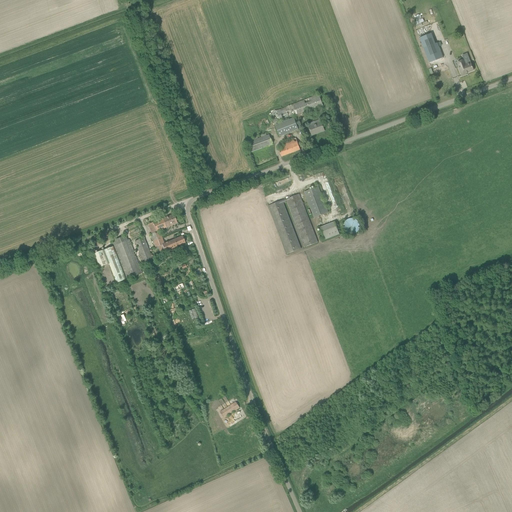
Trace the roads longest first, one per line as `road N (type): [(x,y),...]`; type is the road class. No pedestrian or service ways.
road 1 (unclassified): [(298,511),(183,202),(511,82)]
road 2 (track): [(279,439),(306,442),(329,458),(448,373),(462,362),(453,325),(458,306),(477,282),(511,269)]
road 3 (track): [(126,0),(201,195)]
road 4 (track): [(271,448),(153,501)]
road 5 (track): [(70,245),(183,202)]
